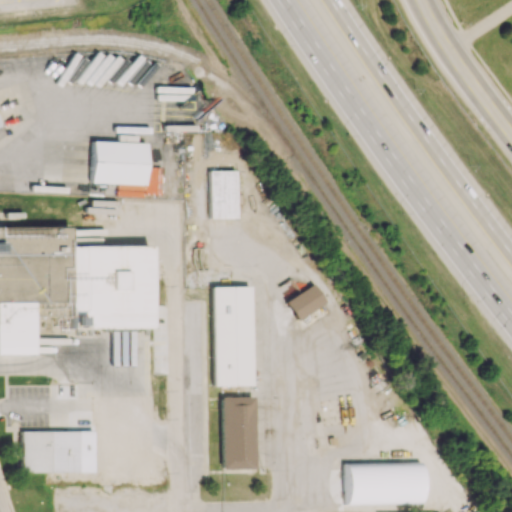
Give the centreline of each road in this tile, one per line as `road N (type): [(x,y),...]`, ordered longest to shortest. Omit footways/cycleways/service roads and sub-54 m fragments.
road 1 (track): [(245,101),(511,465)]
road 2 (motorway): [(281,0),(511,321)]
road 3 (motorway): [(511,254),(330,0)]
road 4 (residential): [(174,269),(178,511)]
